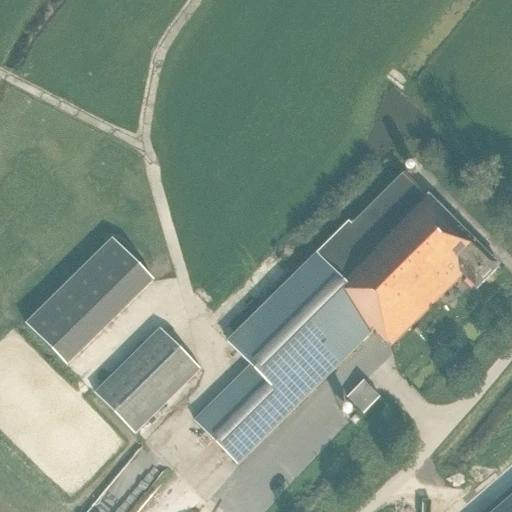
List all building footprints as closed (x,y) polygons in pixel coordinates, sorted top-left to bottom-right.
[(460,279),(474,293),(495,272),(497,269),(426,198),(424,200),(402,178),(349,229),(348,227),(227,346),(249,369),(192,425),(235,469),(371,334),(388,351),(460,279)] [(203,321),(227,345),(284,290),(312,262),(288,237),(259,266),(203,321)] [(26,325),(67,367),(154,282),(113,240),(26,325)] [(136,436),(201,371),(160,330),(95,395),(136,436)] [(346,399),(363,416),(379,399),(363,382),(346,399)]
